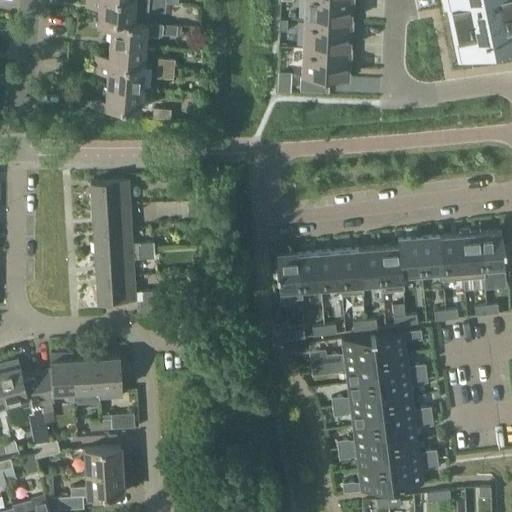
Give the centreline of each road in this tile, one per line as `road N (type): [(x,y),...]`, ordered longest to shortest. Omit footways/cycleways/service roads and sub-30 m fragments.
road 1 (residential): [(511,132),(268,152),(270,207),(289,218),(511,190)]
road 2 (residential): [(16,325),(109,324),(133,337),(141,351),(152,511)]
road 3 (residential): [(511,88),(412,97),(400,91),(391,79),(397,0)]
road 4 (residential): [(21,152),(16,325)]
road 5 (residential): [(21,152),(29,0)]
